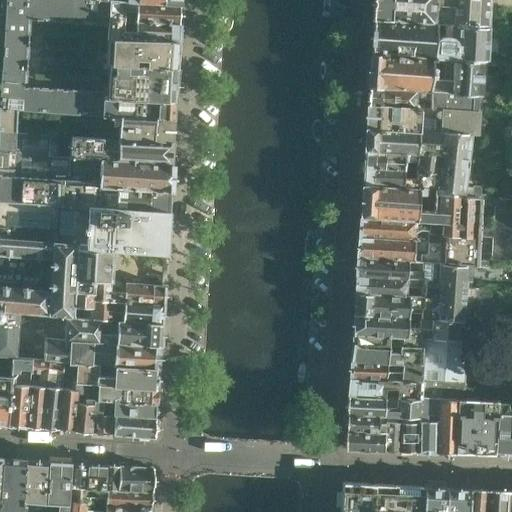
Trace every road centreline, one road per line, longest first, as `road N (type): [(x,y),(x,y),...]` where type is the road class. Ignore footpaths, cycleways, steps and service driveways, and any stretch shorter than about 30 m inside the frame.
road 1 (residential): [(328,463),(355,0)]
road 2 (residential): [(198,0),(171,454)]
road 3 (residential): [(328,463),(511,475)]
road 4 (residential): [(0,443),(171,454)]
road 5 (residential): [(328,463),(171,454)]
